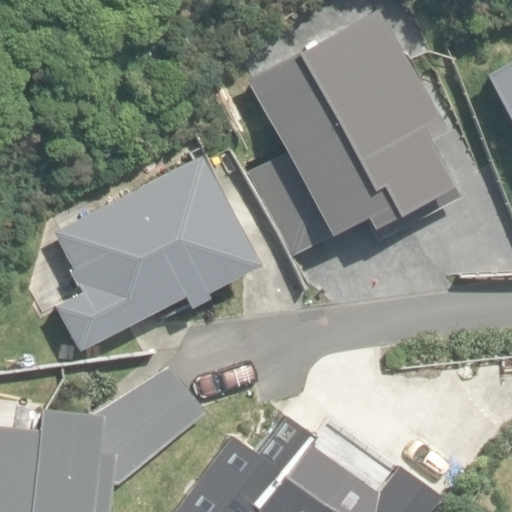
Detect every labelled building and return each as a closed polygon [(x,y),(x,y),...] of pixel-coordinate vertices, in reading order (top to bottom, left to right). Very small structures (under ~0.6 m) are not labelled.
[(377,0),(359,0),(212,80),(297,236),(356,203),(371,229),(451,185),(421,130),(442,118),(377,0)] [(511,46),(481,65),(511,118),(511,46)] [(51,296),(72,338),(248,252),(195,147),(42,223),(73,285),(51,296)] [(0,511),(98,511),(104,484),(200,413),(163,370),(87,426),(28,418),(26,439),(0,435),(0,511)] [(168,502),(182,511),(244,511),(251,503),(262,511),(405,511),(425,485),(383,455),(364,482),(300,435),(306,426),(278,406),(251,443),(224,423),(168,502)]
